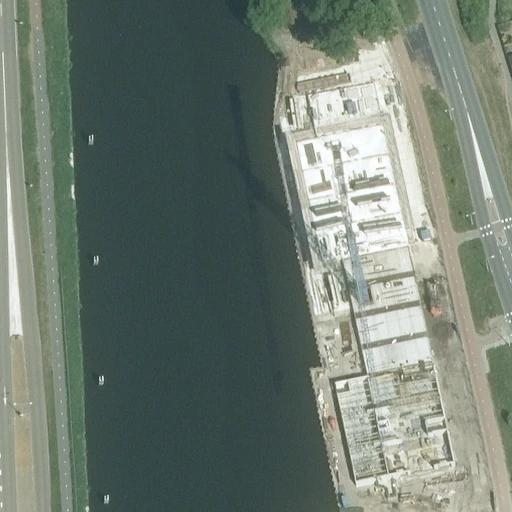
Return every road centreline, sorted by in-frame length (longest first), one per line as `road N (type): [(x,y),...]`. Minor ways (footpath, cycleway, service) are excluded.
road 1 (unknown): [(295,72),(312,480),(328,504),(355,511)]
road 2 (secondary): [(41,511),(30,303),(6,137)]
road 3 (tertiary): [(510,264),(430,0)]
road 4 (secondary): [(6,137),(1,0)]
road 5 (secondary): [(6,137),(0,264)]
